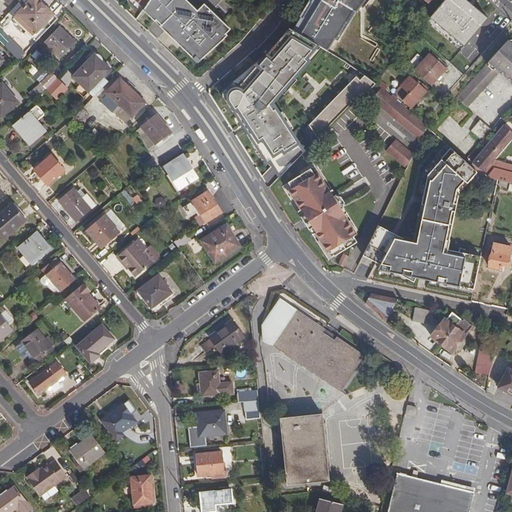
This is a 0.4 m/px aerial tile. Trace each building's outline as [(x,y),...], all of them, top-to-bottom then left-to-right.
[(28,25),(35,32),(53,14),(38,0),(29,0),(16,13),(17,14),(14,16),(25,28),(28,25)] [(130,0),(141,10),(148,0),(130,0)] [(148,0),(141,10),(141,11),(191,60),(198,62),(225,38),(224,37),(229,32),(204,4),(197,11),(187,0),(148,0)] [(300,18),(292,31),(315,45),(326,51),(334,39),(335,40),(345,23),(347,24),(354,12),(355,12),(363,0),(310,0),(308,3),(307,2),(298,17),(300,18)] [(443,0),(430,16),(428,19),(463,48),(487,19),(464,0),(443,0)] [(386,11),(376,23),(378,25),(388,13),(386,11)] [(426,13),(407,35),(411,39),(416,34),(428,19),(430,16),(426,13)] [(44,42),(60,58),(75,43),(59,27),(44,42)] [(0,29),(0,39),(18,59),(23,54),(0,29)] [(275,173),(278,177),(303,151),(276,108),(274,109),(267,98),(305,60),(302,58),(315,45),(292,31),(288,29),(262,55),(263,56),(255,63),(254,62),(233,84),(230,81),(220,91),(220,92),(220,93),(220,94),(223,99),(222,100),(227,108),(228,107),(243,130),(244,129),(254,144),(253,145),(260,157),(264,155),(275,173)] [(511,44),(507,40),(454,99),(465,109),(498,72),(511,83),(511,44)] [(428,55),(444,69),(449,64),(433,49),(428,55)] [(413,72),(429,86),(434,81),(439,75),(444,69),(428,55),(413,72)] [(69,78),(85,94),(108,71),(98,61),(97,60),(97,59),(96,57),(95,56),(93,56),(92,56),(91,56),(69,78)] [(42,83),(46,87),(57,76),(52,71),(41,82),(42,83)] [(374,83),(359,72),(309,124),(317,137),(359,95),(363,97),(374,83)] [(439,75),(434,81),(436,83),(442,78),(439,75)] [(46,87),(57,98),(68,87),(57,76),(46,87)] [(107,94),(108,96),(101,104),(111,113),(112,112),(118,106),(130,117),(144,103),(119,79),(105,93),(107,94)] [(401,102),(410,109),(424,93),(408,79),(399,89),(402,91),(397,98),(402,101),(401,102)] [(0,84),(0,113),(2,117),(19,102),(2,82),(0,84)] [(35,97),(46,87),(42,83),(31,92),(35,97)] [(379,89),(374,95),(423,136),(427,129),(396,103),(390,98),(382,92),(379,89)] [(384,90),(382,92),(390,98),(391,96),(384,90)] [(101,104),(108,96),(107,94),(99,102),(101,104)] [(74,116),(80,122),(91,112),(84,105),(74,116)] [(112,112),(124,124),(130,117),(118,106),(112,112)] [(14,123),(32,144),(47,130),(37,120),(33,115),(36,114),(30,108),(14,123)] [(139,126),(154,144),(169,132),(154,114),(139,126)] [(491,130),(479,120),(469,132),(481,142),(491,130)] [(511,130),(505,125),(473,163),(484,172),(494,160),(507,145),(511,140),(511,138),(511,130)] [(132,132),(148,150),(154,144),(139,126),(132,132)] [(417,150),(399,135),(389,147),(410,164),(417,150)] [(452,201),(455,188),(463,179),(466,181),(476,170),(465,161),(449,147),(426,175),(421,196),(424,197),(415,235),(404,233),(400,231),(381,265),(395,272),(417,277),(472,290),(480,256),(442,247),(451,209),(453,210),(455,202),(452,201)] [(34,168),(46,183),(63,169),(50,154),(34,168)] [(167,176),(178,193),(199,179),(185,156),(166,167),(170,173),(167,176)] [(482,174),(486,176),(498,180),(500,181),(506,183),(511,184),(511,166),(494,160),(484,172),(482,174)] [(309,169),(287,183),(290,189),(295,196),(292,197),(300,210),(303,215),(300,217),(302,221),(307,218),(311,224),(306,227),(308,230),(312,228),(315,234),(322,246),(325,244),(329,252),(333,257),(356,244),(352,238),(347,230),(350,229),(342,217),(339,211),(343,209),(335,196),(331,198),(327,193),(320,180),(317,182),(313,175),(309,169)] [(58,197),(77,220),(91,207),(96,203),(86,192),(81,195),(72,184),(58,197)] [(197,211),(205,222),(220,212),(207,191),(191,200),(192,201),(181,207),(188,217),(197,211)] [(131,202),(141,208),(144,202),(134,196),(131,202)] [(0,214),(0,237),(3,242),(26,222),(11,204),(0,214)] [(86,229),(101,247),(119,232),(104,214),(86,229)] [(381,265),(400,231),(404,233),(405,229),(383,217),(363,256),(381,265)] [(307,218),(302,221),(306,227),(311,224),(307,218)] [(203,241),(216,261),(239,247),(226,226),(203,241)] [(19,248),(32,263),(50,248),(37,233),(19,248)] [(174,242),(178,248),(190,240),(185,234),(174,242)] [(124,261),(136,275),(159,256),(150,246),(148,248),(139,237),(117,255),(123,262),(124,261)] [(493,244),(487,267),(499,269),(500,265),(506,266),(510,248),(493,244)] [(342,255),(337,266),(342,268),(347,257),(342,255)] [(50,280),(61,292),(68,286),(64,282),(72,276),(60,263),(59,263),(55,258),(42,269),(46,275),(50,280)] [(414,282),(417,277),(395,272),(414,282)] [(143,295),(151,307),(172,292),(159,274),(138,289),(139,290),(138,292),(141,297),(143,295)] [(65,299),(85,321),(101,307),(88,293),(90,292),(83,283),(65,299)] [(396,299),(372,294),(364,303),(384,319),(396,299)] [(275,344),(298,310),(279,298),(262,324),(262,341),(272,348),(275,344)] [(275,344),(344,391),(369,355),(338,334),(336,337),(325,330),(327,326),(299,308),(298,310),(275,344)] [(415,309),(412,322),(430,325),(433,312),(415,309)] [(449,313),(444,321),(453,328),(459,320),(449,313)] [(0,339),(12,330),(0,315),(0,339)] [(442,319),(430,336),(440,344),(453,328),(444,321),(442,319)] [(453,328),(440,344),(451,353),(457,345),(459,347),(464,340),(462,338),(471,327),(460,319),(459,320),(453,328)] [(223,353),(245,338),(234,321),(212,338),(213,339),(202,346),(208,353),(218,346),(223,353)] [(78,348),(92,364),(101,356),(98,353),(115,338),(103,326),(78,348)] [(325,330),(336,337),(338,334),(327,326),(325,330)] [(31,354),(37,361),(52,350),(36,330),(21,342),(31,354)] [(488,376),(493,349),(480,347),(475,373),(488,376)] [(29,383),(38,396),(65,376),(56,364),(29,383)] [(511,372),(508,370),(498,388),(511,395),(511,372)] [(228,394),(235,394),(234,384),(222,384),(220,372),(202,373),(203,384),(204,394),(204,397),(228,395),(228,394)] [(244,403),(260,402),(259,392),(243,393),(244,403)] [(245,414),(261,412),(260,402),(244,403),(245,414)] [(103,420),(118,440),(125,434),(122,430),(137,419),(125,404),(103,420)] [(406,413),(416,415),(418,407),(408,404),(406,413)] [(206,437),(228,434),(226,411),(198,414),(199,428),(190,429),(192,449),(207,447),(206,437)] [(288,485),(332,481),(325,415),(282,419),(288,485)] [(72,451),(85,468),(107,452),(94,434),(72,451)] [(215,481),(226,480),(224,453),(198,456),(201,478),(214,476),(215,481)] [(37,471),(28,477),(42,495),(68,476),(56,460),(51,465),(50,463),(41,470),(38,472),(37,471)] [(388,511),(471,511),(476,493),(472,491),(419,477),(421,471),(416,470),(414,476),(399,472),(388,511)] [(143,502),(154,501),(152,475),(132,476),(135,503),(143,502)] [(11,511),(20,506),(24,511),(29,511),(34,509),(18,487),(0,499),(0,506),(3,511),(11,511)] [(83,489),(69,498),(74,507),(89,498),(83,489)] [(203,511),(218,511),(217,507),(235,505),(234,491),(202,495),(203,511)] [(316,511),(341,511),(343,504),(321,498),(316,511)]
